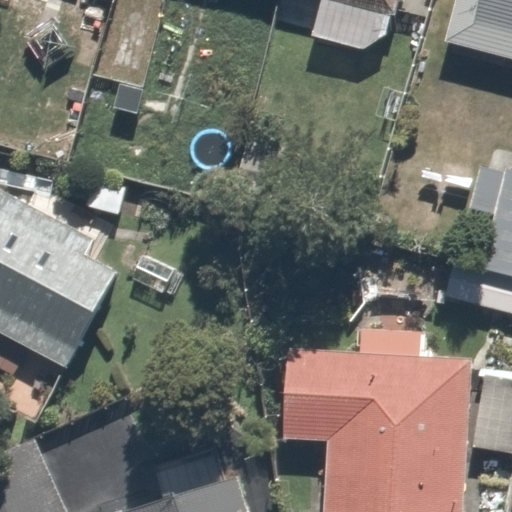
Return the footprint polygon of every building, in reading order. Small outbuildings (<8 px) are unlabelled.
[(165,0),(115,0),(89,95),(136,108),(165,0)] [(311,0),(389,20),(393,0),(311,0)] [(511,0),(453,0),(442,37),(511,59),(511,0)] [(461,218),(484,225),(469,269),(511,282),(511,177),(477,166),(461,218)] [(117,268),(0,208),(0,326),(69,362),(117,268)] [(467,511),(470,453),(511,454),(511,360),(423,356),(425,317),(344,313),(342,355),(285,352),(280,442),(327,445),(323,511),(467,511)] [(254,511),(241,446),(160,462),(170,511),(254,511)] [(0,511),(60,511),(40,448),(0,460),(0,511)]
